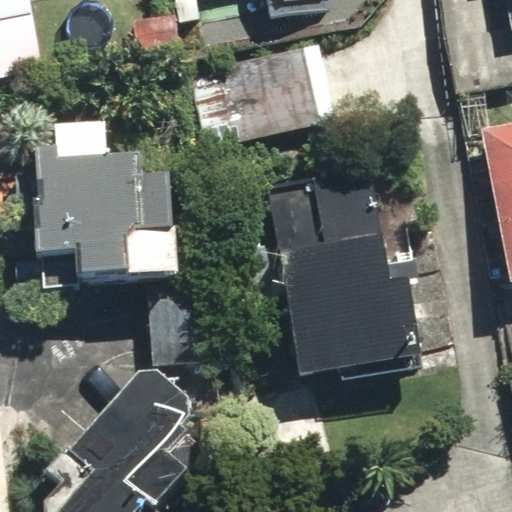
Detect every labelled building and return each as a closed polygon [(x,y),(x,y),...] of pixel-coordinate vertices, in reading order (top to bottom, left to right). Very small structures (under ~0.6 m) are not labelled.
[(511,0),(490,0),(496,34),(511,31),(511,0)] [(511,127),(480,134),(511,276),(511,127)] [(103,158),(102,129),(50,131),(51,154),(37,155),(41,259),(78,258),(80,290),(172,287),(168,156),(103,158)] [(374,200),(370,174),(316,182),(326,253),(282,259),(301,386),(400,371),(388,290),(417,286),(403,195),(374,200)] [(167,382),(137,379),(66,460),(93,484),(68,511),(194,511),(247,456),(167,382)]
